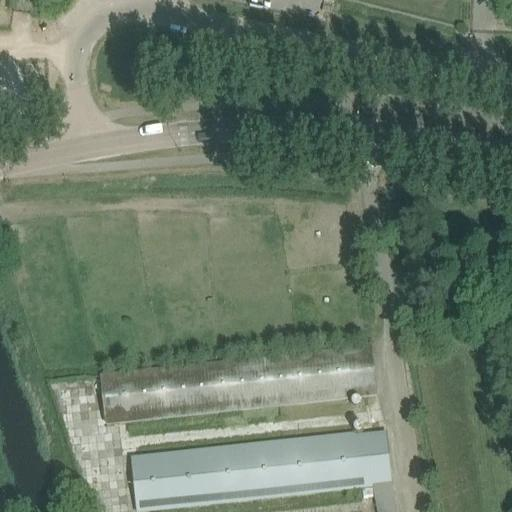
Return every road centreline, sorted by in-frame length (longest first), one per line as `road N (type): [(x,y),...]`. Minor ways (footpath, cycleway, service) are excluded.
road 1 (unclassified): [(511,83),(118,9),(93,27),(79,58),(80,148)]
road 2 (residential): [(364,131),(416,511)]
road 3 (unknown): [(402,412),(126,443),(111,462),(115,511)]
road 4 (tertiary): [(364,131),(240,129),(80,148)]
road 5 (tertiary): [(511,154),(364,131)]
